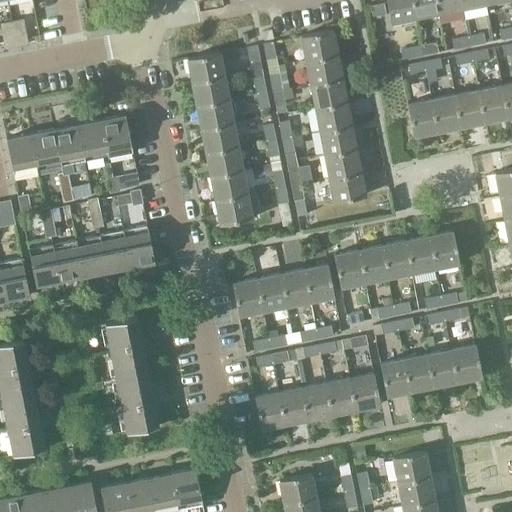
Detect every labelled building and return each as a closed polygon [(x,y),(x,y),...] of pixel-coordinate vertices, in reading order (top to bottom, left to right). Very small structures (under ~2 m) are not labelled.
[(387,0),(391,22),(416,17),(412,0),(387,0)] [(437,0),(412,0),(416,17),(439,12),(437,0)] [(437,0),(439,12),(463,7),(461,0),(437,0)] [(383,3),(370,5),(372,16),(385,13),(383,3)] [(12,21),(17,46),(29,44),(24,19),(12,21)] [(17,46),(12,21),(0,23),(0,24),(5,48),(17,46)] [(511,36),(511,26),(499,29),(501,39),(511,36)] [(301,35),(306,59),(339,52),(334,28),(301,35)] [(263,31),(265,40),(273,38),(271,29),(263,31)] [(484,32),(468,35),(470,45),(485,42),(484,32)] [(470,45),(468,35),(452,38),(454,48),(470,45)] [(273,41),(265,42),(263,43),(267,58),(276,56),(273,41)] [(421,44),(422,54),(438,51),(436,41),(421,44)] [(511,52),(511,42),(502,45),(504,54),(511,52)] [(250,61),(260,59),(257,44),(247,46),(250,61)] [(422,54),(421,44),(401,48),(402,58),(422,54)] [(487,48),(471,51),(473,60),(489,57),(487,48)] [(187,57),(192,82),(225,75),(220,50),(187,57)] [(473,60),(471,51),(455,54),(457,63),(473,60)] [(343,76),(339,52),(306,59),(311,82),(343,76)] [(424,60),(426,69),(441,66),(439,57),(424,60)] [(408,63),(408,64),(410,73),(422,70),(424,83),(428,82),(426,69),(424,60),(408,63)] [(270,73),(273,89),(282,87),(279,71),(270,73)] [(253,76),(257,92),(266,91),(263,74),(253,76)] [(229,99),(225,75),(192,82),(197,105),(229,99)] [(311,82),(316,106),(348,99),(343,76),(311,82)] [(509,117),(511,116),(511,82),(503,84),(509,117)] [(503,84),(479,89),(486,121),(509,117),(503,84)] [(282,87),(273,89),(276,105),(285,103),(282,87)] [(456,94),(462,126),(486,121),(479,89),(456,94)] [(266,91),(257,92),(260,108),(269,107),(266,91)] [(456,94),(432,98),(438,131),(462,126),(456,94)] [(408,103),(414,136),(438,131),(432,98),(408,103)] [(197,105),(202,129),(234,122),(229,99),(197,105)] [(353,123),(348,99),(316,106),(320,129),(353,123)] [(126,113),(101,118),(108,154),(133,149),(126,113)] [(77,123),(84,159),(108,154),(101,118),(77,123)] [(279,120),(282,136),(291,135),(288,119),(279,120)] [(239,146),(234,122),(202,129),(206,152),(239,146)] [(259,141),(266,139),(275,138),(272,122),(263,124),(265,131),(257,133),(259,141)] [(77,123),(54,128),(62,164),(84,159),(77,123)] [(320,129),(325,153),(357,147),(353,123),(320,129)] [(54,128),(31,133),(37,168),(62,164),(54,128)] [(13,173),(37,168),(31,133),(6,138),(13,173)] [(291,135),(282,136),(285,152),(294,150),(291,135)] [(275,138),(266,139),(269,155),(278,154),(275,138)] [(244,169),(239,146),(206,152),(211,176),(244,169)] [(362,170),(357,147),(325,153),(330,176),(362,170)] [(105,163),(108,179),(118,177),(115,161),(105,163)] [(291,184),(301,182),(298,166),(288,168),(291,184)] [(499,195),(511,192),(511,167),(494,171),(499,195)] [(211,176),(216,199),(248,192),(244,169),(211,176)] [(276,187),(285,185),(282,169),(272,171),(276,187)] [(367,194),(362,170),(330,176),(334,200),(367,194)] [(60,189),(71,187),(68,171),(57,173),(60,189)] [(137,173),(118,177),(121,188),(135,185),(138,180),(137,173)] [(118,177),(108,179),(110,190),(121,188),(118,177)] [(301,182),(291,184),(295,199),(304,197),(301,182)] [(285,185),(276,187),(279,202),(288,200),(285,185)] [(73,197),(71,187),(60,189),(63,200),(73,197)] [(132,205),(143,203),(140,188),(130,190),(132,205)] [(253,216),(248,192),(216,199),(221,222),(253,216)] [(511,192),(499,195),(504,218),(511,216),(511,192)] [(28,193),(18,195),(21,210),(31,208),(28,193)] [(11,197),(0,199),(0,213),(2,224),(16,222),(11,197)] [(86,199),(89,214),(100,212),(97,197),(86,199)] [(40,208),(43,222),(53,220),(50,206),(40,208)] [(100,212),(89,214),(92,228),(102,226),(100,212)] [(53,220),(43,222),(46,237),(56,235),(53,220)] [(147,224),(124,228),(131,265),(141,263),(142,267),(155,264),(154,260),(155,260),(147,224)] [(99,233),(107,270),(131,265),(124,228),(99,233)] [(453,229),(429,234),(436,266),(460,261),(453,229)] [(99,233),(76,238),(84,274),(107,270),(99,233)] [(429,234),(406,238),(412,270),(436,266),(429,234)] [(76,238),(52,243),(60,279),(84,274),(76,238)] [(406,238),(382,243),(389,275),(412,270),(406,238)] [(60,279),(52,243),(28,247),(35,284),(60,279)] [(382,243),(359,248),(365,280),(389,275),(382,243)] [(359,248),(335,253),(341,285),(365,280),(359,248)] [(0,260),(0,273),(5,298),(29,293),(22,256),(0,260)] [(329,262),(304,267),(311,299),(335,294),(329,262)] [(287,304),(311,299),(304,267),(281,272),(287,304)] [(263,308),(287,304),(281,272),(257,276),(263,308)] [(239,313),(263,308),(257,276),(233,281),(239,313)] [(440,294),(442,304),(458,301),(456,291),(440,294)] [(442,304),(440,294),(425,297),(427,307),(442,304)] [(409,301),(393,304),(395,314),(411,311),(409,301)] [(377,307),(379,317),(395,314),(393,304),(377,307)] [(459,307),(443,310),(445,320),(461,317),(459,307)] [(347,313),(349,323),(364,320),(362,310),(347,313)] [(443,310),(428,313),(430,324),(445,320),(443,310)] [(148,371),(138,319),(137,316),(107,322),(117,377),(148,371)] [(396,320),(398,330),(414,327),(412,317),(396,320)] [(396,320),(374,325),(376,335),(398,330),(396,320)] [(331,324),(315,327),(317,338),(333,335),(331,324)] [(299,330),(301,341),(317,338),(315,327),(299,330)] [(268,336),(270,347),(286,343),(284,333),(268,336)] [(349,337),(351,347),(369,343),(367,333),(349,337)] [(270,347),(268,336),(252,340),(254,350),(270,347)] [(0,342),(0,387),(2,399),(34,393),(23,338),(0,342)] [(333,340),(318,343),(320,353),(335,350),(333,340)] [(476,342),(452,347),(458,379),(482,374),(476,342)] [(302,346),(304,356),(320,353),(318,343),(302,346)] [(428,352),(435,384),(458,379),(452,347),(428,352)] [(271,352),(273,362),(289,359),(287,349),(271,352)] [(273,362),(271,352),(255,355),(257,366),(273,362)] [(428,352),(405,357),(412,389),(435,384),(428,352)] [(388,394),(412,389),(405,357),(381,362),(388,394)] [(158,426),(148,371),(117,377),(128,432),(158,426)] [(375,371),(350,376),(357,408),(381,403),(375,371)] [(333,413),(357,408),(350,376),(327,381),(333,413)] [(310,417),(333,413),(327,381),(303,385),(310,417)] [(286,422),(310,417),(303,385),(280,390),(286,422)] [(261,427),(286,422),(280,390),(255,395),(261,427)] [(45,448),(34,393),(2,399),(13,454),(45,448)] [(393,457),(397,480),(430,473),(425,450),(393,457)] [(195,467),(172,471),(179,508),(203,503),(195,467)] [(360,488),(370,486),(367,470),(357,472),(360,488)] [(155,511),(160,511),(179,508),(172,471),(148,476),(155,511)] [(280,479),(285,504),(316,497),(311,473),(280,479)] [(344,491),(354,489),(351,473),(341,475),(344,491)] [(435,497),(430,473),(397,480),(402,503),(435,497)] [(155,511),(148,476),(124,481),(130,511),(155,511)] [(67,484),(72,511),(97,511),(91,480),(67,484)] [(105,511),(130,511),(124,481),(100,486),(105,511)] [(72,511),(67,484),(43,489),(47,511),(72,511)] [(370,486),(360,488),(363,503),(373,502),(370,486)] [(20,494),(23,511),(47,511),(43,489),(20,494)] [(354,489),(344,491),(347,506),(357,504),(354,489)] [(23,511),(20,494),(0,497),(0,511),(23,511)] [(285,504),(286,511),(319,511),(316,497),(285,504)] [(437,511),(435,497),(402,503),(403,511),(437,511)]
